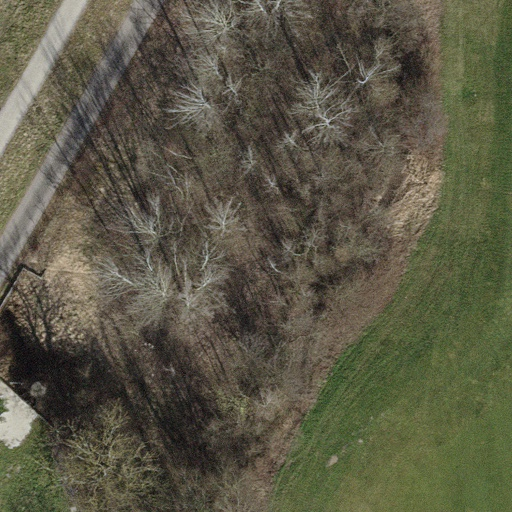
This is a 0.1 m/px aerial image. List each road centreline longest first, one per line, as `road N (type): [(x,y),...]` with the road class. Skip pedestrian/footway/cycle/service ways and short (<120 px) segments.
road 1 (track): [(146,0),(0,265)]
road 2 (track): [(0,135),(74,0)]
